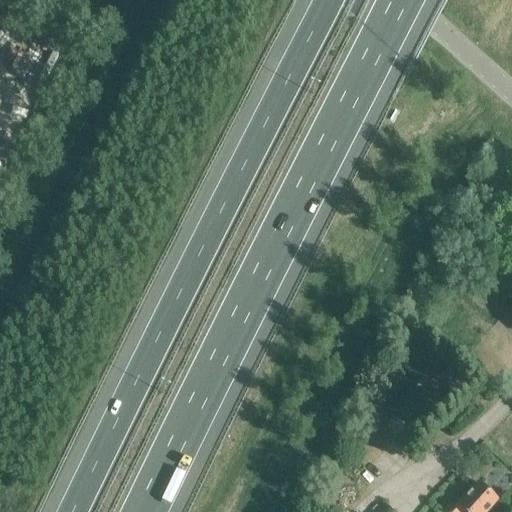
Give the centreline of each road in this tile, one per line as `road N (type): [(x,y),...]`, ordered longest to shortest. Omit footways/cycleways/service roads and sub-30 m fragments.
road 1 (motorway): [(329,0),(70,511)]
road 2 (motorway): [(145,511),(400,0)]
road 3 (unclassified): [(511,93),(408,0)]
